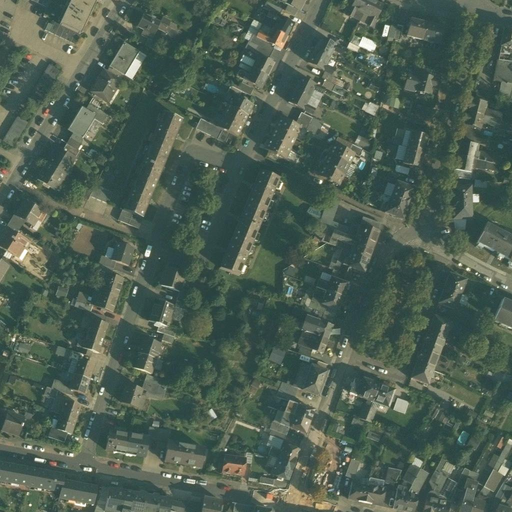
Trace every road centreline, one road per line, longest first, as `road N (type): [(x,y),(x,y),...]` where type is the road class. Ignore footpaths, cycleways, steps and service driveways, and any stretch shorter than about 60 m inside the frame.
road 1 (residential): [(0,203),(122,0)]
road 2 (residential): [(473,10),(435,172),(412,231)]
road 3 (residential): [(152,251),(81,464)]
road 4 (residential): [(291,502),(81,464)]
road 5 (residential): [(448,252),(402,371),(344,355)]
road 6 (residential): [(323,0),(247,153)]
road 7 (residential): [(344,355),(291,502)]
road 8 (residential): [(238,168),(199,154),(186,158),(152,251)]
road 9 (residential): [(152,251),(202,259),(238,168)]
road 10 (residential): [(412,231),(383,254),(344,355)]
